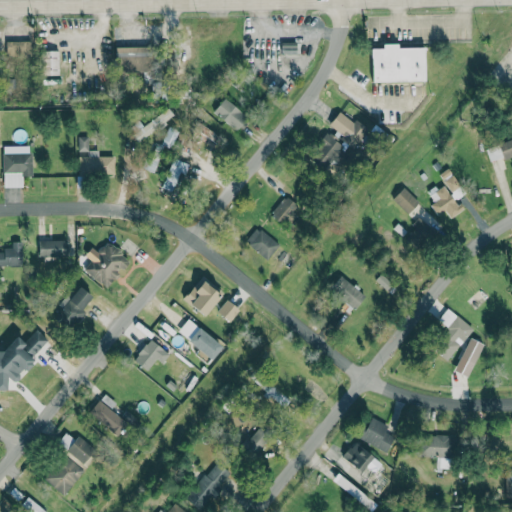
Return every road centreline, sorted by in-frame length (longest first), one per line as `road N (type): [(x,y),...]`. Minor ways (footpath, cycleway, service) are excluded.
road 1 (residential): [(0,467),(314,88),(341,29),(339,0)]
road 2 (residential): [(0,209),(104,209),(151,218),(189,239),(363,379),(413,398),(511,404)]
road 3 (residential): [(254,511),(363,379),(511,223)]
